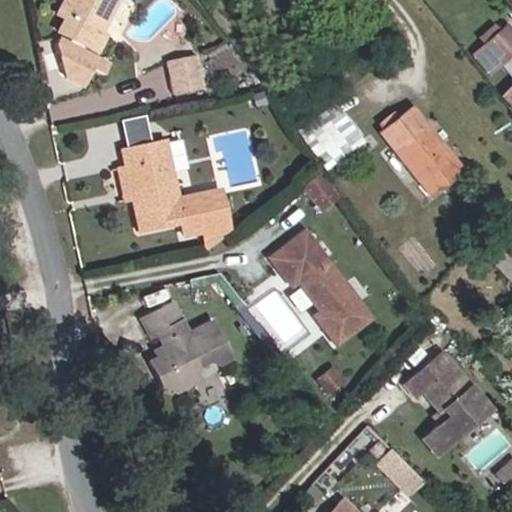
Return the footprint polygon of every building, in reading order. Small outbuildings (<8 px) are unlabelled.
[(107,0),(59,0),(59,3),(67,8),(60,20),(100,41),(108,24),(103,21),(107,13),(106,3),(107,0)] [(511,24),(494,42),(510,59),(511,57),(511,24)] [(208,42),(178,48),(184,80),(214,74),(208,42)] [(499,70),(510,59),(494,42),(483,53),(499,70)] [(315,125),(356,94),(344,77),(302,109),(315,125)] [(351,109),(315,135),(338,167),(374,142),(351,109)] [(430,110),(396,133),(443,199),(478,176),(430,110)] [(140,223),(182,215),(184,227),(206,222),(226,218),(224,207),(219,183),(177,191),(166,134),(126,141),(129,158),(134,182),(139,182),(140,189),(134,190),(140,223)] [(124,192),(134,190),(140,189),(139,182),(134,182),(129,158),(118,161),(124,192)] [(322,171),(304,183),(320,208),(338,196),(322,171)] [(226,218),(206,222),(210,243),(229,228),(226,218)] [(306,221),(271,247),(293,275),(296,273),(318,302),(313,305),(334,333),(370,306),(327,249),(306,221)] [(488,244),(511,269),(511,250),(497,235),(488,244)] [(245,301),(219,266),(189,273),(190,280),(216,275),(239,305),(245,301)] [(181,334),(178,322),(171,301),(146,309),(140,311),(146,332),(153,330),(157,343),(153,352),(140,356),(150,386),(159,390),(178,385),(186,368),(197,365),(207,368),(220,364),(207,325),(181,334)] [(458,428),(448,437),(441,444),(456,461),(509,412),(459,357),(413,398),(424,410),(430,405),(448,426),(452,422),(458,428)] [(452,422),(448,426),(443,430),(448,437),(458,428),(452,422)] [(468,452),(478,468),(511,445),(511,444),(502,430),(468,452)] [(448,469),(456,461),(441,444),(433,451),(448,469)] [(374,461),(402,489),(417,474),(389,446),(374,461)]
